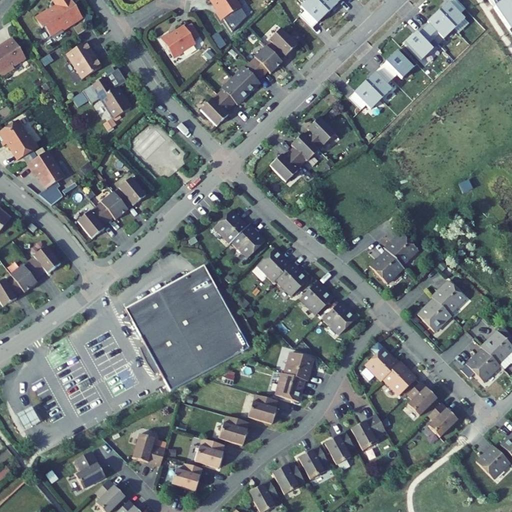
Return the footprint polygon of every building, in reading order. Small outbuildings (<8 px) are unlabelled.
[(63,30),(65,30),(83,19),(70,0),(53,0),(53,1),(57,6),(49,11),(46,11),(34,18),(42,30),(45,28),(51,37),(63,30)] [(240,8),(241,7),(236,0),(209,0),(213,5),(214,5),(218,11),(216,12),(221,21),(223,19),(232,32),(246,18),(240,8)] [(338,4),(334,0),(308,0),(301,8),(317,24),(338,4)] [(511,0),(488,0),(509,30),(511,27),(511,0)] [(464,19),(447,3),(427,23),(429,24),(419,35),(416,33),(406,44),(421,61),(432,51),(429,46),(439,36),(444,39),(464,19)] [(193,41),(200,37),(192,24),(185,28),(193,41)] [(182,53),(195,44),(193,41),(185,28),(184,26),(176,31),(176,32),(170,36),(169,34),(161,39),(173,59),(183,53),(182,53)] [(285,57),(297,46),(280,29),(269,41),(271,43),(266,47),(279,60),(284,56),(285,57)] [(12,39),(2,45),(0,46),(1,48),(0,49),(0,75),(1,78),(14,69),(13,67),(25,60),(12,39)] [(101,68),(100,66),(93,56),(94,55),(86,43),(66,55),(68,59),(82,80),(101,68)] [(256,56),(264,48),(260,43),(251,52),(256,56)] [(254,58),(249,63),(263,77),(268,73),(270,75),(282,64),(279,60),(266,47),(265,47),(264,48),(256,56),(254,58)] [(214,56),(209,51),(204,56),(209,61),(214,56)] [(413,69),(396,52),(386,62),(402,79),(413,69)] [(263,77),(249,63),(244,68),(233,79),(249,95),(260,84),(258,82),(263,77)] [(84,91),(82,92),(90,105),(100,99),(113,120),(131,109),(118,88),(126,83),(118,70),(84,91)] [(390,90),(375,74),(354,94),(370,110),(390,90)] [(217,95),(231,109),(236,104),(237,106),(249,95),(233,79),(222,90),(217,95)] [(46,91),(53,87),(50,83),(43,87),(46,91)] [(200,111),(216,128),(228,116),(226,114),(231,109),(217,95),(212,100),(212,99),(200,111)] [(305,137),(319,150),(323,146),(324,146),(335,135),(319,118),(307,130),(310,132),(305,137)] [(107,131),(116,126),(111,120),(103,125),(107,131)] [(11,150),(17,161),(37,148),(30,136),(27,135),(20,123),(15,122),(0,131),(0,139),(4,146),(8,144),(11,148),(11,150)] [(291,145),(293,148),(288,153),(302,167),(307,162),(319,151),(319,150),(305,137),(303,134),(291,145)] [(49,154),(59,148),(58,145),(47,152),(49,154)] [(45,152),(43,148),(36,152),(38,157),(45,152)] [(27,165),(35,177),(37,175),(46,190),(39,196),(52,207),(67,195),(59,181),(64,178),(49,154),(47,152),(27,165)] [(269,167),(286,183),(297,172),(297,171),(302,167),(288,153),(283,157),(281,155),(269,167)] [(91,171),(87,165),(81,169),(85,175),(91,171)] [(113,193),(126,209),(131,205),(133,207),(146,197),(131,179),(118,189),(119,189),(113,193)] [(311,189),(305,193),(307,198),(314,194),(311,189)] [(96,207),(108,223),(113,218),(115,221),(128,211),(126,209),(113,193),(100,202),(101,203),(96,207)] [(102,227),(108,223),(96,207),(90,212),(90,211),(77,221),(92,240),(104,230),(102,227)] [(0,231),(11,219),(1,211),(0,212),(0,231)] [(229,245),(231,243),(247,228),(238,219),(239,218),(231,211),(214,228),(224,238),(223,239),(229,245)] [(28,228),(33,233),(37,229),(31,224),(28,228)] [(257,235),(248,226),(247,228),(231,243),(237,249),(238,248),(248,259),(265,242),(258,235),(257,235)] [(410,242),(412,239),(406,233),(403,236),(410,242)] [(384,249),(387,252),(401,267),(411,257),(413,258),(419,252),(410,242),(403,236),(402,234),(392,243),(391,242),(384,249)] [(198,243),(195,238),(188,241),(191,246),(198,243)] [(28,262),(40,277),(46,272),(48,275),(60,265),(46,247),(34,257),(34,258),(28,262)] [(273,283),(275,281),(290,266),(282,257),(282,256),(275,249),(258,266),(268,276),(267,277),(273,283)] [(397,275),(398,275),(404,270),(401,267),(387,252),(378,261),(377,260),(370,267),(387,284),(397,275)] [(442,272),(447,267),(442,261),(437,267),(442,272)] [(28,262),(23,266),(10,276),(10,277),(22,291),(24,294),(37,284),(35,281),(40,277),(28,262)] [(301,274),(292,264),(290,266),(275,281),(280,287),(281,287),(292,297),(309,280),(302,273),(301,274)] [(249,348),(204,267),(125,309),(144,345),(159,373),(168,388),(170,392),(249,348)] [(22,291),(10,277),(5,280),(0,282),(0,303),(2,307),(16,299),(15,297),(22,291)] [(466,300),(449,282),(439,291),(439,290),(431,298),(434,300),(448,315),(459,305),(460,306),(466,300)] [(316,316),(333,299),(326,291),(325,292),(316,283),(299,300),(305,306),(306,305),(316,316)] [(244,309),(248,304),(243,299),(238,304),(244,309)] [(444,323),(445,324),(451,317),(448,315),(434,300),(425,309),(424,308),(417,315),(434,333),(444,323)] [(339,335),(356,318),(349,312),(340,303),(322,320),(328,326),(329,325),(339,335)] [(248,318),(254,314),(250,309),(244,313),(248,318)] [(498,332),(498,333),(511,346),(511,338),(502,328),(498,332)] [(511,346),(498,333),(489,341),(488,341),(481,348),(483,350),(498,365),(500,368),(503,371),(511,364),(511,346)] [(380,382),(382,381),(398,365),(389,356),(390,356),(378,343),(371,349),(376,355),(366,365),(376,376),(375,376),(380,382)] [(159,373),(144,345),(139,348),(141,352),(142,354),(143,358),(144,361),(146,364),(148,367),(151,371),(154,375),(159,373)] [(493,373),(494,374),(500,368),(498,365),(483,350),(474,359),(474,358),(466,365),(483,383),(493,373)] [(314,360),(291,353),(286,367),(285,367),(283,374),(280,374),(304,381),(306,381),(310,369),(311,369),(314,360)] [(409,373),(400,363),(398,365),(382,381),(388,387),(389,386),(399,396),(416,379),(410,372),(409,373)] [(304,381),(280,374),(278,381),(279,382),(275,396),(298,403),(301,393),(300,393),(304,381)] [(425,388),(419,383),(407,396),(412,401),(407,405),(419,417),(436,400),(425,388)] [(253,402),(248,418),(272,425),(276,409),(278,402),(256,396),(254,403),(253,402)] [(446,410),(440,405),(428,417),(433,422),(428,427),(440,439),(457,421),(446,410)] [(15,416),(24,431),(40,423),(31,407),(15,416)] [(223,424),(219,439),(242,446),(247,431),(246,431),(248,423),(226,417),(224,424),(223,424)] [(380,422),(377,417),(365,422),(365,423),(351,430),(363,452),(377,444),(374,438),(385,432),(380,422)] [(354,449),(345,433),(339,437),(339,436),(324,444),(336,466),(350,458),(347,452),(354,449)] [(511,434),(508,439),(507,438),(500,445),(511,457),(511,434)] [(155,440),(139,435),(132,459),(147,464),(148,463),(160,467),(163,458),(165,450),(153,446),(155,440)] [(199,447),(195,462),(218,469),(223,454),(222,453),(224,446),(202,440),(200,447),(199,447)] [(313,451),(312,450),(298,459),(310,480),(324,472),(321,467),(325,464),(328,463),(319,447),(313,451)] [(493,447),(484,456),(483,455),(476,462),(494,480),(510,464),(493,447)] [(83,490),(105,478),(97,464),(90,453),(75,461),(81,472),(75,475),(83,490)] [(284,496),(299,488),(298,487),(305,484),(294,463),(287,467),(287,466),(272,474),(284,496)] [(201,469),(184,464),(182,471),(176,469),(171,485),(195,492),(200,477),(199,477),(201,469)] [(0,469),(0,482),(12,473),(5,465),(0,469)] [(108,482),(95,494),(100,499),(95,504),(103,511),(110,511),(125,498),(114,487),(113,487),(108,482)] [(278,498),(270,482),(264,486),(263,486),(249,494),(259,511),(266,511),(275,507),(272,502),(278,498)] [(128,502),(117,511),(138,511),(134,508),(133,508),(128,502)]
